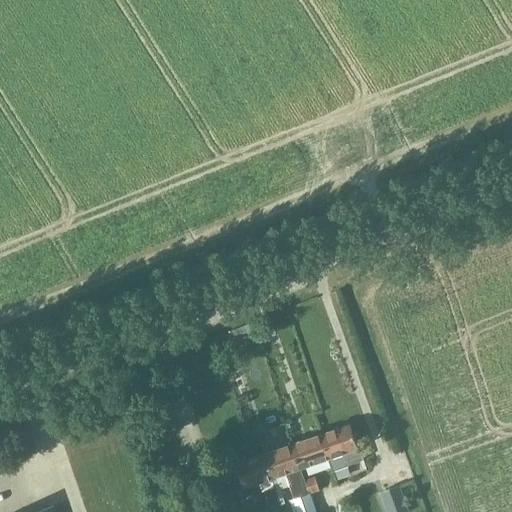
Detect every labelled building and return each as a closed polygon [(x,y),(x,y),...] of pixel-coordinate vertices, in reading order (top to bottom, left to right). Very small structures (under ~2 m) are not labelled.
[(328,459),(328,460),(332,472),(348,467),(346,461),(361,456),(358,448),(357,448),(349,426),(320,435),(328,459)] [(300,469),(328,460),(328,459),(320,435),(292,445),(300,469)] [(272,479),(300,469),(292,445),(263,455),(272,479)] [(243,489),(272,479),(263,455),(234,465),(243,489)] [(309,495),(319,492),(314,477),(304,480),(309,495)] [(298,499),(309,495),(304,480),(293,484),(298,499)] [(407,511),(398,487),(379,494),(385,511),(407,511)]
